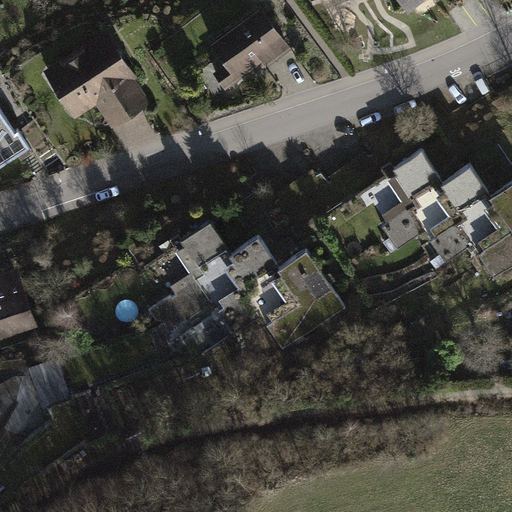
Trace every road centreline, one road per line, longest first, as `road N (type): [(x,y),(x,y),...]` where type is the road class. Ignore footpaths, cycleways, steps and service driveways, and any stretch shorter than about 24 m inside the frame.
road 1 (residential): [(511,19),(359,93),(0,212)]
road 2 (track): [(34,511),(151,442),(412,398),(511,392)]
